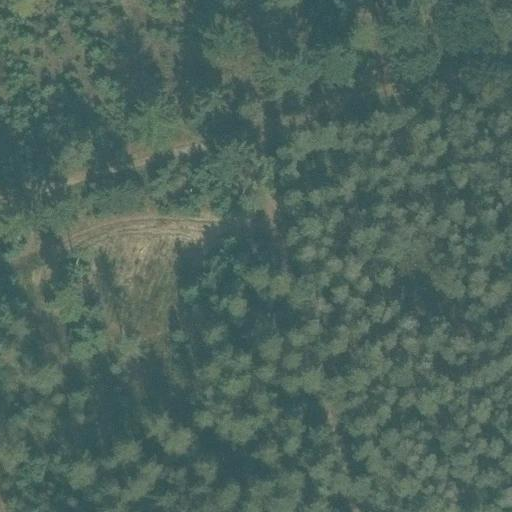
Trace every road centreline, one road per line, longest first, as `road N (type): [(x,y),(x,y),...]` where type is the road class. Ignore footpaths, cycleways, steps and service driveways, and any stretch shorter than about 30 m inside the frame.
road 1 (track): [(511,55),(254,127)]
road 2 (track): [(254,127),(0,199)]
